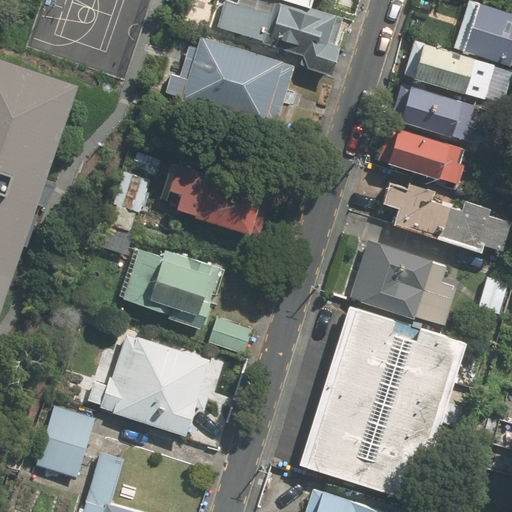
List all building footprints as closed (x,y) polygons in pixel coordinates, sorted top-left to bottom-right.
[(344,28),(251,0),(224,0),(216,29),(333,64),(344,28)] [(511,9),(479,0),(469,0),(456,48),(511,64),(511,9)] [(172,70),(165,92),(265,123),(269,110),(278,113),(292,66),(201,38),(198,48),(188,45),(180,73),(172,70)] [(495,63),(421,41),(410,77),(484,99),(495,63)] [(0,47),(0,303),(78,75),(0,47)] [(474,104),(408,84),(398,120),(464,139),(474,104)] [(468,147),(397,126),(387,162),(458,183),(468,147)] [(277,193),(172,160),(169,170),(175,172),(170,189),(183,193),(178,208),(264,236),(277,193)] [(152,178),(123,169),(98,245),(127,254),(152,178)] [(494,207),(405,181),(392,224),(481,250),(494,207)] [(446,261),(368,239),(351,295),(430,318),(446,261)] [(221,268),(137,240),(117,299),(201,327),(221,268)] [(506,278),(486,276),(481,308),(502,311),(506,278)] [(465,340),(347,306),(301,465),(418,499),(465,340)] [(253,326),(219,316),(211,343),(245,353),(253,326)] [(100,410),(188,438),(215,353),(127,325),(100,410)] [(94,417),(54,404),(37,463),(77,474),(94,417)] [(124,457),(100,449),(82,511),(141,511),(112,503),(124,457)] [(399,511),(313,486),(304,511),(399,511)]
